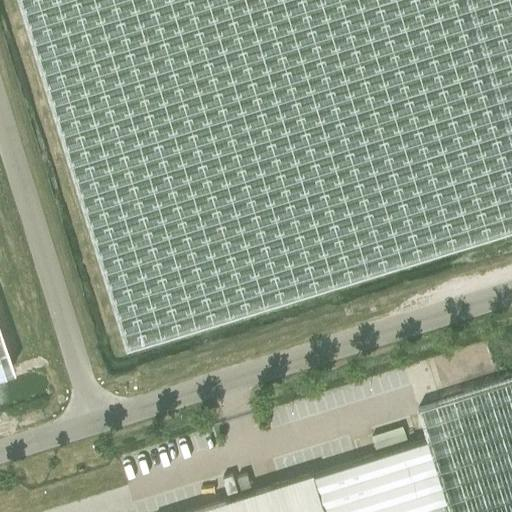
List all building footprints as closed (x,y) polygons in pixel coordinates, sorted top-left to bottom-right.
[(511,0),(20,0),(128,347),(511,227),(511,0)] [(0,371),(13,367),(0,330),(0,371)] [(511,511),(511,377),(418,407),(428,437),(378,453),(372,435),(354,441),(359,459),(314,473),(326,511),(511,511)] [(184,511),(326,511),(314,473),(314,472),(184,511)] [(237,475),(241,488),(251,485),(247,472),(237,475)] [(237,489),(232,474),(223,477),(227,492),(237,489)]
